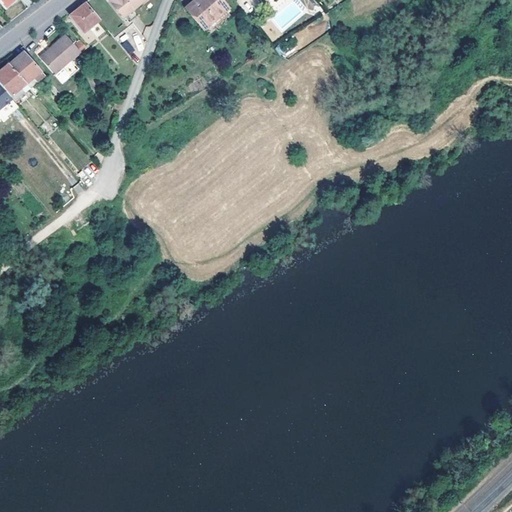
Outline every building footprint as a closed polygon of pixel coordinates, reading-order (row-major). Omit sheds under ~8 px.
[(0,0),(0,3),(4,9),(14,0),(0,0)] [(107,0),(122,19),(124,18),(132,12),(146,0),(107,0)] [(202,0),(196,0),(185,10),(203,30),(227,9),(219,0),(209,0),(206,3),(202,0)] [(267,0),(258,0),(268,10),(272,11),(276,10),(286,0),(267,0)] [(70,17),(84,34),(99,21),(86,5),(78,11),(70,17)] [(137,17),(132,12),(124,18),(128,23),(137,17)] [(42,62),(54,76),(71,61),(80,53),(66,37),(52,49),(53,52),(42,62)] [(275,49),(284,56),(292,46),(284,39),(275,49)] [(126,40),(121,44),(129,54),(134,50),(126,40)] [(40,73),(25,54),(8,68),(25,86),(34,78),(40,73)] [(71,61),(54,76),(62,85),(79,70),(71,61)] [(25,86),(8,68),(0,73),(0,85),(14,101),(28,90),(25,86)] [(37,83),(44,77),(40,73),(34,78),(37,83)]
